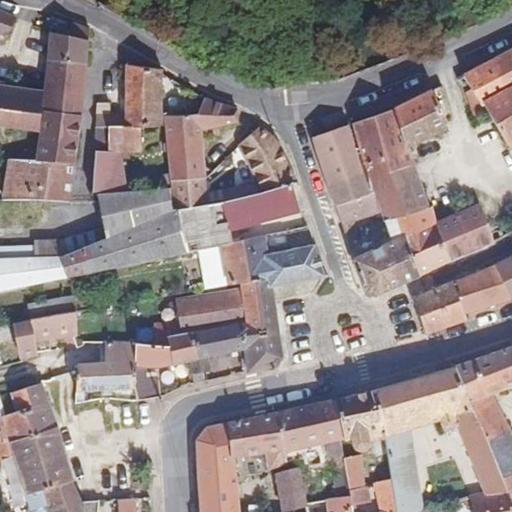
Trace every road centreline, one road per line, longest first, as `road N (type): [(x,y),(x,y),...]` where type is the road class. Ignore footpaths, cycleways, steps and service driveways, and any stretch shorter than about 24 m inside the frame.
road 1 (secondary): [(175,511),(171,435),(194,404),(375,362)]
road 2 (residential): [(375,362),(310,175),(278,110)]
road 3 (residential): [(278,110),(226,94),(52,0)]
road 4 (residential): [(511,27),(359,95),(278,110)]
road 5 (unknown): [(174,497),(101,492),(71,419)]
road 6 (secondary): [(375,362),(511,320)]
